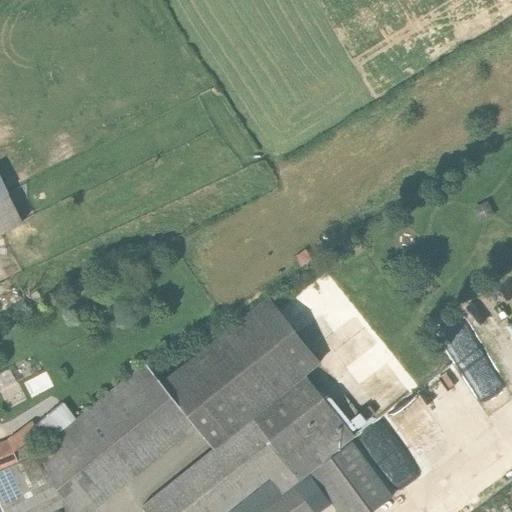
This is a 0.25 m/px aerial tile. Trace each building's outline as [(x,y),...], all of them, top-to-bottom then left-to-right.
[(268,297),(161,383),(145,364),(76,420),(48,443),(37,451),(38,454),(36,455),(65,505),(69,511),(89,511),(196,427),(215,450),(142,506),(146,511),(256,511),(354,437),(305,376),(321,363),(268,297)] [(0,382),(11,407),(27,399),(13,370),(0,375),(0,382)] [(403,485),(456,447),(416,391),(389,410),(412,442),(397,453),(402,459),(395,464),(402,474),(397,477),(403,485)] [(35,425),(44,438),(48,443),(76,420),(63,402),(35,425)] [(0,470),(28,459),(26,453),(44,438),(35,425),(33,423),(9,440),(0,443),(0,470)] [(311,472),(339,511),(372,511),(392,498),(351,442),(311,472)] [(30,458),(28,459),(0,470),(0,511),(50,511),(65,505),(36,455),(31,458),(30,458)] [(313,511),(294,486),(258,511),(313,511)] [(426,511),(467,511),(468,511),(455,493),(426,511)]
